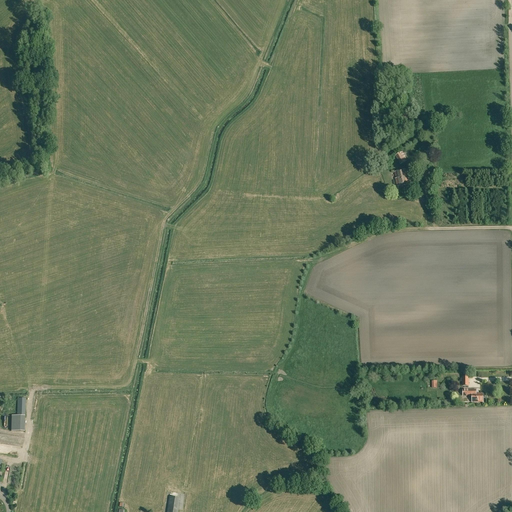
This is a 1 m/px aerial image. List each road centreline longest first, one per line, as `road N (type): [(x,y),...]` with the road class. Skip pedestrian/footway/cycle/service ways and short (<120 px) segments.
road 1 (track): [(32,397),(39,389),(131,383),(165,223),(199,183),(214,130)]
road 2 (track): [(315,255),(364,232),(441,227)]
road 3 (track): [(423,183),(436,226),(511,227)]
